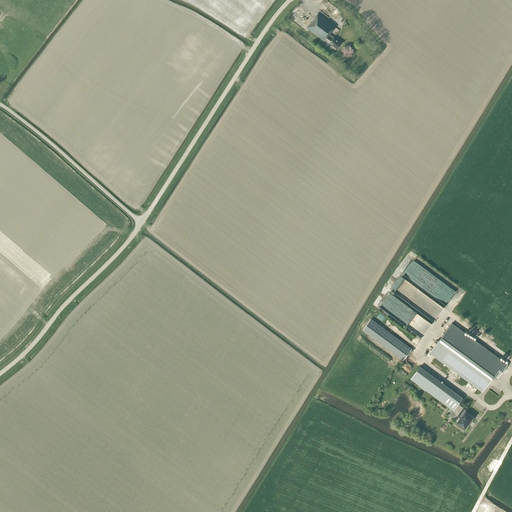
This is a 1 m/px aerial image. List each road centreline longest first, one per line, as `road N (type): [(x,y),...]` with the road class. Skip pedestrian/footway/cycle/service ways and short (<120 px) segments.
road 1 (unclassified): [(141,222),(289,0)]
road 2 (unclassified): [(0,373),(141,222)]
road 3 (unclassified): [(141,222),(0,104)]
